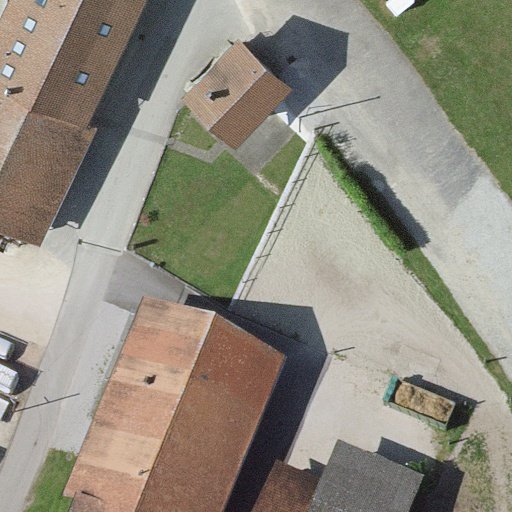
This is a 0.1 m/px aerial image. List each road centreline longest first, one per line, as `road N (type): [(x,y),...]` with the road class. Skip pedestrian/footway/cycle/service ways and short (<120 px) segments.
road 1 (unclassified): [(3,511),(183,0)]
road 2 (track): [(511,360),(295,49),(245,0)]
